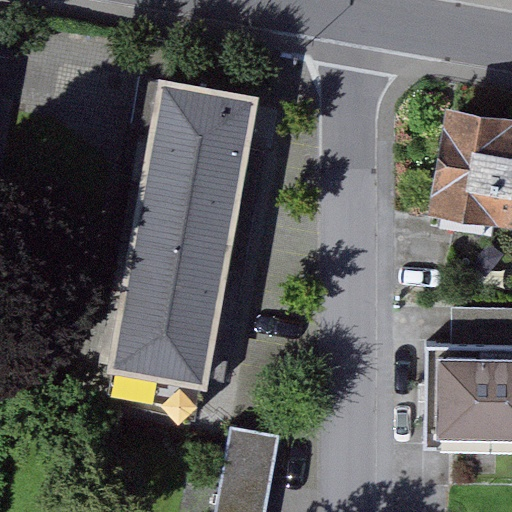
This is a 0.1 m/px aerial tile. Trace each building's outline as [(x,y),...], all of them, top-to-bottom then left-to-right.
[(0,158),(13,85),(0,82),(0,158)] [(286,100),(187,82),(136,378),(235,395),(286,100)] [(511,118),(477,110),(453,210),(511,224),(511,118)] [(469,340),(435,340),(433,442),(511,442),(511,304),(469,304),(469,340)] [(235,424),(216,511),(269,511),(285,434),(235,424)]
